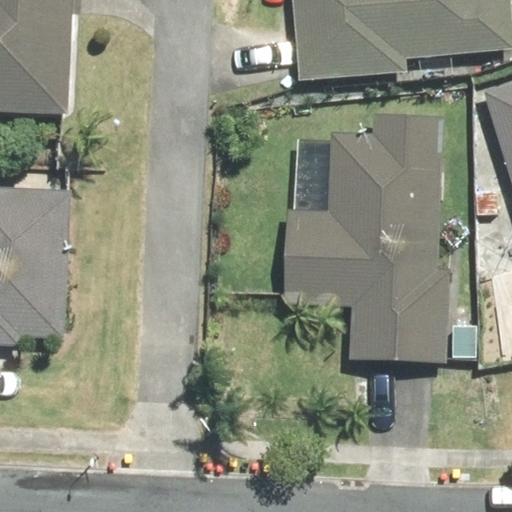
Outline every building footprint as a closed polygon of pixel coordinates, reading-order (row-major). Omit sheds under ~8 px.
[(0,0),(0,100),(69,104),(73,0),(0,0)] [(408,47),(511,39),(511,0),(295,0),(301,72),(409,64),(408,47)] [(511,75),(485,84),(511,170),(511,75)] [(445,108),(376,105),(371,203),(288,200),(284,295),(354,299),(351,348),(448,352),(452,261),(438,260),(445,108)] [(23,327),(66,329),(73,183),(0,179),(0,336),(22,338),(23,327)]
